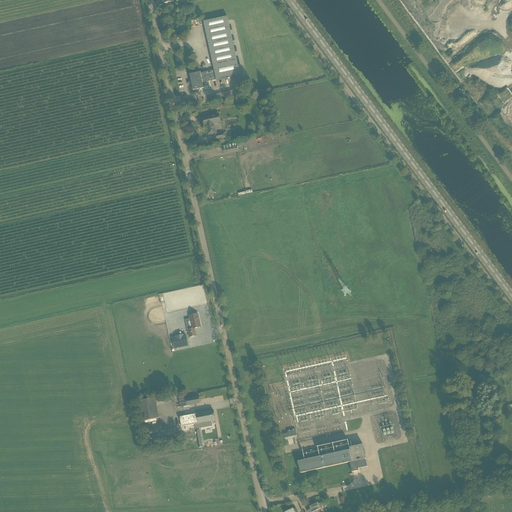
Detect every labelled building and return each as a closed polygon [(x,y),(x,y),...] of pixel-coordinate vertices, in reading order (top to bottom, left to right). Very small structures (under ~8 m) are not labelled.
[(200,72),(189,74),(191,82),(190,82),(191,85),(192,92),(200,90),(200,89),(204,88),(203,83),(210,81),(210,79),(212,79),(212,80),(216,79),(216,80),(240,75),(227,16),(203,21),(214,70),(210,71),(210,72),(208,72),(208,71),(200,73),(200,72)] [(217,135),(215,130),(214,123),(220,122),(219,114),(209,116),(202,118),(203,123),(204,125),(206,125),(207,130),(208,135),(214,133),(215,139),(220,138),(225,137),(224,133),(217,135)] [(237,143),(222,146),(224,153),(238,150),(237,143)] [(144,306),(162,302),(160,295),(143,300),(144,306)] [(190,319),(185,320),(187,330),(189,337),(192,336),(196,336),(194,328),(200,327),(198,318),(199,318),(198,314),(189,316),(190,319)] [(188,346),(187,342),(186,335),(172,338),(173,345),(174,349),(188,346)] [(199,396),(193,397),(185,399),(186,405),(194,404),(200,403),(199,396)] [(138,401),(142,421),(159,418),(155,398),(138,401)] [(206,411),(179,417),(181,427),(194,424),(195,428),(201,427),(206,426),(212,425),(211,421),(215,421),(213,410),(206,411)] [(338,442),(339,445),(337,446),(338,448),(341,447),(342,450),(349,448),(346,439),(338,442)] [(304,460),(298,462),(300,473),(349,462),(351,472),(358,471),(358,469),(367,467),(366,462),(365,462),(364,459),(366,459),(362,445),(349,447),(349,450),(304,460)] [(307,511),(316,511),(321,508),(318,503),(309,507),(310,508),(309,509),(310,509),(307,511)]
